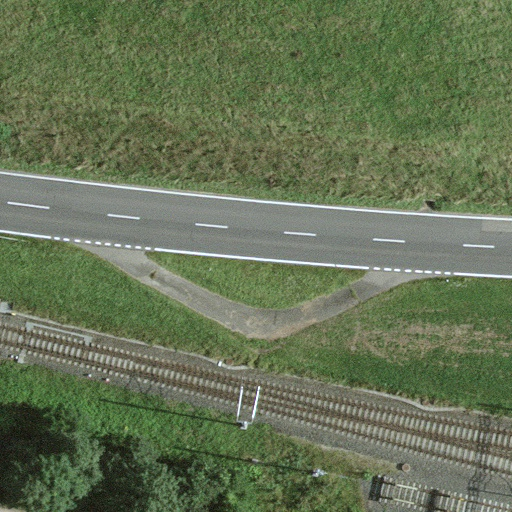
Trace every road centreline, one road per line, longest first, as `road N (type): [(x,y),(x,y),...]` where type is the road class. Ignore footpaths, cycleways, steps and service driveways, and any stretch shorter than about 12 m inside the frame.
road 1 (primary): [(0,200),(511,247)]
road 2 (track): [(66,210),(140,266),(213,306),(268,322),(342,300),(437,244)]
